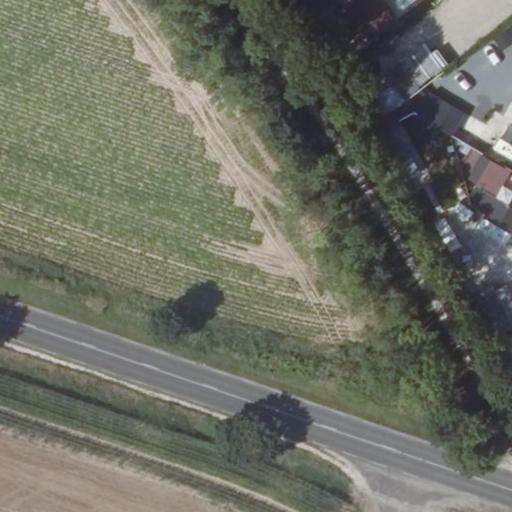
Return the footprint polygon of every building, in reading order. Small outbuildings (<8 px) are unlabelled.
[(368,44),(397,23),(380,0),(353,0),(342,8),(368,44)] [(393,0),(400,13),(428,0),(393,0)] [(426,81),(443,71),(425,44),(408,54),(426,81)] [(459,68),(477,91),(502,72),(484,48),(459,68)] [(511,124),(498,116),(482,142),(511,158),(511,156),(511,124)] [(412,137),(393,142),(406,187),(425,182),(412,137)] [(498,195),(511,171),(480,155),(467,179),(498,195)] [(420,217),(437,214),(432,187),(416,189),(420,217)] [(474,299),(494,336),(511,326),(511,296),(505,283),(474,299)]
